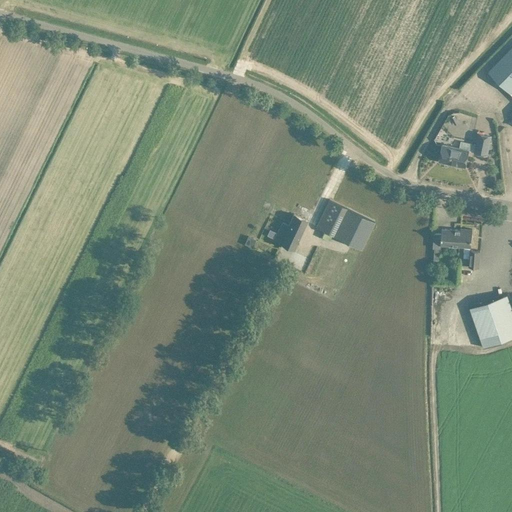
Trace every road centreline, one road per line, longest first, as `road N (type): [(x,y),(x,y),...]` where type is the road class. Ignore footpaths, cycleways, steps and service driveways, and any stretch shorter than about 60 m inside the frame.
road 1 (unclassified): [(511,204),(391,176),(323,122),(254,82),(0,12)]
road 2 (unknown): [(401,180),(511,41)]
